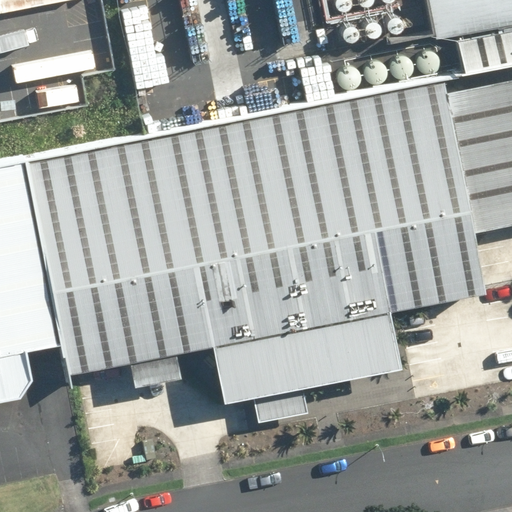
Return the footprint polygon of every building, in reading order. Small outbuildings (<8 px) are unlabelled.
[(347,7),(349,4),(350,1),(349,0),(333,0),(333,1),(334,4),(336,7),(338,9),(341,9),(345,9),(347,7)] [(397,28),(399,25),(400,22),(399,19),(397,16),(395,14),(392,13),(388,14),(386,16),(384,18),(383,21),(384,25),(385,27),(388,29),(391,30),(394,29),(397,28)] [(375,31),(377,29),(377,25),(377,22),(375,20),(372,18),(369,17),(366,18),(363,19),(361,22),(361,25),(361,28),(363,31),(366,33),(369,33),(372,33),(375,31)] [(352,36),(354,33),(354,30),(354,27),(352,24),(350,22),(346,21),(343,22),(340,24),(339,26),(338,30),(339,33),(340,35),(343,37),(346,38),(349,37),(352,36)] [(511,26),(453,38),(459,67),(511,57),(511,26)] [(300,71),(304,97),(438,72),(433,45),(300,71)] [(438,73),(0,158),(0,394),(13,392),(23,374),(18,347),(56,340),(61,369),(206,340),(217,398),(248,391),(254,419),(303,409),(298,382),(395,363),(384,306),(480,287),(438,73)]
